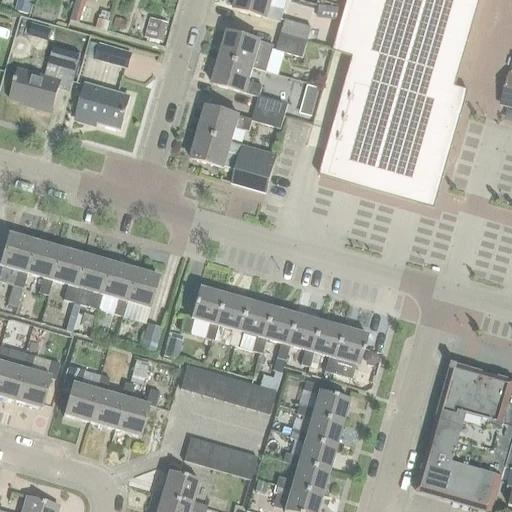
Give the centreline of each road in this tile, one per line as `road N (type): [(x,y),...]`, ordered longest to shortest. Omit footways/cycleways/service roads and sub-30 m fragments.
road 1 (residential): [(448,293),(140,204)]
road 2 (residential): [(382,511),(448,293)]
road 3 (residential): [(140,204),(197,0)]
road 4 (residential): [(140,204),(0,163)]
road 5 (residential): [(106,511),(86,476),(0,451)]
